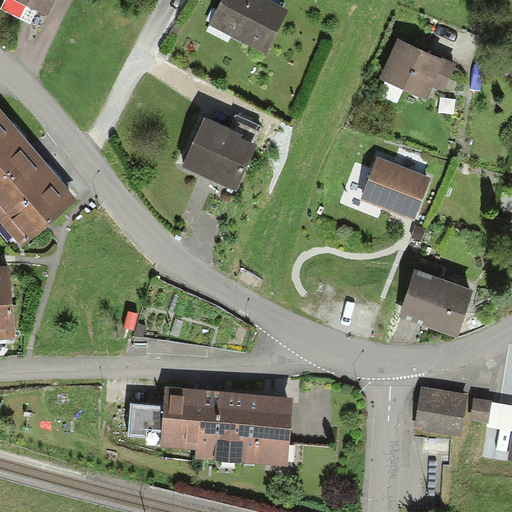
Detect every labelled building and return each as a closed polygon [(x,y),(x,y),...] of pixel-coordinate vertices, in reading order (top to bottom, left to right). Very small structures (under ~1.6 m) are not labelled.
[(55,0),(6,0),(2,9),(32,24),(39,9),(48,14),(55,0)] [(290,8),(274,0),(222,0),(210,23),(267,52),(290,8)] [(458,65),(399,40),(381,80),(428,101),(433,90),(445,95),(458,65)] [(233,131),(262,145),(271,126),(242,112),(233,131)] [(0,115),(0,220),(22,245),(74,198),(0,115)] [(207,118),(184,164),(239,191),(262,145),(233,131),(207,118)] [(433,178),(378,156),(361,199),(409,217),(417,220),(433,178)] [(427,229),(417,225),(412,235),(422,240),(427,229)] [(444,264),(422,257),(418,268),(441,276),(444,264)] [(10,265),(0,266),(0,334),(15,334),(10,265)] [(418,268),(416,267),(400,314),(458,335),(474,288),(441,276),(418,268)] [(159,456),(225,461),(231,391),(165,385),(164,403),(161,437),(159,456)] [(422,386),(415,428),(460,436),(467,394),(422,386)] [(294,396),(231,391),(225,461),(288,467),(294,396)] [(161,437),(164,403),(132,400),(129,435),(161,437)] [(511,431),(511,403),(494,400),(490,422),(489,427),(511,431)]
